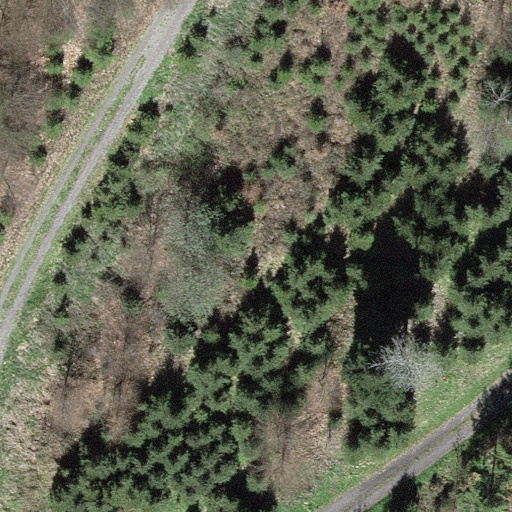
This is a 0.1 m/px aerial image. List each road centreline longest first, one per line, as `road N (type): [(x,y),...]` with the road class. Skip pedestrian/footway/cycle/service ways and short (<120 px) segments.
road 1 (track): [(208,0),(24,274),(0,384)]
road 2 (track): [(330,511),(511,375)]
